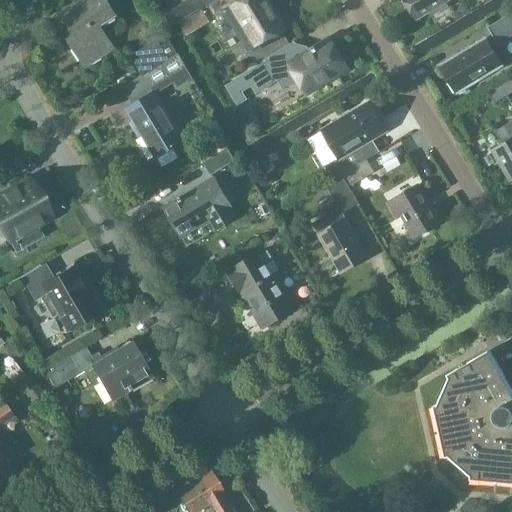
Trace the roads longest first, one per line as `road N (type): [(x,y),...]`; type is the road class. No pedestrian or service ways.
road 1 (residential): [(222,417),(20,81),(35,0)]
road 2 (residential): [(222,417),(507,249)]
road 3 (residential): [(507,249),(351,0)]
road 4 (residential): [(65,511),(222,417)]
